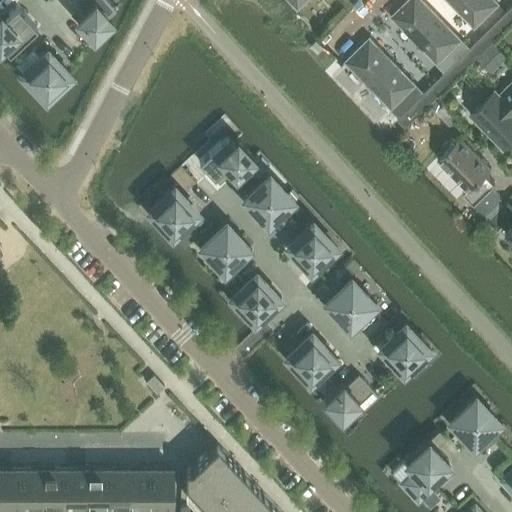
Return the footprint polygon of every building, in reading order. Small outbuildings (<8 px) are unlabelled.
[(116,9),(107,0),(69,0),(68,1),(80,14),(77,17),(93,35),(111,19),(108,15),(116,9)] [(460,39),(422,0),(408,0),(393,15),(438,61),(460,39)] [(498,2),(495,0),(450,0),(475,25),(498,2)] [(4,17),(0,13),(0,46),(2,44),(9,52),(37,26),(17,4),(4,17)] [(511,21),(511,11),(509,8),(472,44),(480,53),(511,21)] [(415,83),(370,37),(347,60),(392,106),(415,83)] [(493,42),(477,58),(491,72),(508,56),(493,42)] [(480,53),(472,44),(435,81),(443,89),(480,53)] [(44,50),(21,72),(47,99),(72,76),(54,56),(52,58),(44,50)] [(435,81),(397,117),(405,125),(429,102),(437,95),(443,89),(435,81)] [(505,146),(511,139),(511,82),(500,94),(495,89),(471,112),(505,146)] [(437,95),(429,102),(437,110),(445,102),(437,95)] [(227,134),(199,160),(214,176),(221,170),(226,175),(232,170),(235,173),(253,157),(237,139),(233,142),(227,134)] [(443,152),(438,157),(469,188),(464,193),(474,204),(486,216),(503,199),(492,187),(495,184),(485,174),(492,168),(460,135),(454,141),(450,141),(446,141),(443,144),(443,148),(443,152)] [(243,196),(261,215),(263,213),(270,221),(293,200),(268,172),(243,196)] [(196,214),(189,206),(191,203),(173,184),(148,207),(173,235),(196,214)] [(511,207),(506,201),(488,219),(498,229),(502,225),(511,235),(511,207)] [(296,248),(293,250),(312,270),(337,246),(311,219),(288,240),(296,248)] [(229,222),(221,230),(219,228),(199,246),(223,271),(228,266),(250,245),(229,222)] [(228,266),(223,271),(217,276),(225,285),(236,275),(228,266)] [(281,295),(260,273),(251,280),(249,278),(230,296),(253,321),(281,295)] [(324,302),(346,325),(354,317),(356,319),(375,301),(352,276),(324,302)] [(381,349),(392,361),(387,365),(395,373),(399,369),(402,372),(430,346),(406,321),(387,339),(389,342),(381,349)] [(315,332),(307,339),(304,337),(285,355),(308,380),(336,355),(315,332)] [(153,373),(146,380),(156,391),(164,384),(153,373)] [(342,381),(324,397),(341,415),(344,412),(351,420),(378,394),(363,378),(356,384),(352,379),(345,384),(342,381)] [(467,437),(469,435),(477,443),(500,422),(474,394),(449,417),(458,427),(464,434),(467,437)] [(455,442),(464,434),(458,427),(449,436),(455,442)] [(439,429),(429,438),(437,447),(447,437),(439,429)] [(429,438),(428,437),(405,458),(414,468),(401,481),(417,498),(445,473),(440,468),(449,460),(437,447),(429,438)] [(282,511),(217,441),(185,471),(185,481),(213,511),(282,511)] [(20,465),(0,465),(0,506),(20,506),(20,465)] [(42,465),(20,465),(20,506),(20,511),(43,511),(43,506),(42,506),(42,465)] [(64,465),(42,465),(42,506),(43,506),(64,506),(64,465)] [(85,465),(64,465),(64,506),(85,506),(85,465)] [(107,465),(85,465),(85,506),(85,511),(108,511),(108,506),(107,506),(107,465)] [(129,465),(107,465),(107,506),(108,506),(129,506),(129,465)] [(150,465),(129,465),(129,506),(149,506),(150,506),(150,465)] [(149,506),(149,511),(173,511),(173,465),(150,465),(150,506),(149,506)] [(511,468),(501,479),(511,489),(511,468)] [(430,505),(440,496),(432,487),(422,497),(430,505)]
